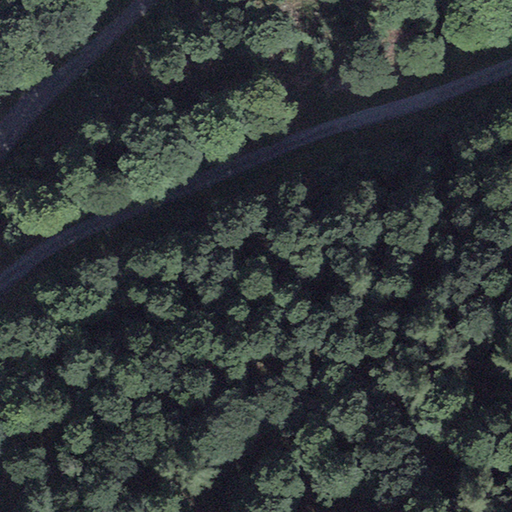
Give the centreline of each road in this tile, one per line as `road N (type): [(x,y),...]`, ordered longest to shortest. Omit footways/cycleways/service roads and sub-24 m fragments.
road 1 (unclassified): [(0,283),(102,223),(332,128),(511,66)]
road 2 (unclassified): [(141,0),(0,150)]
